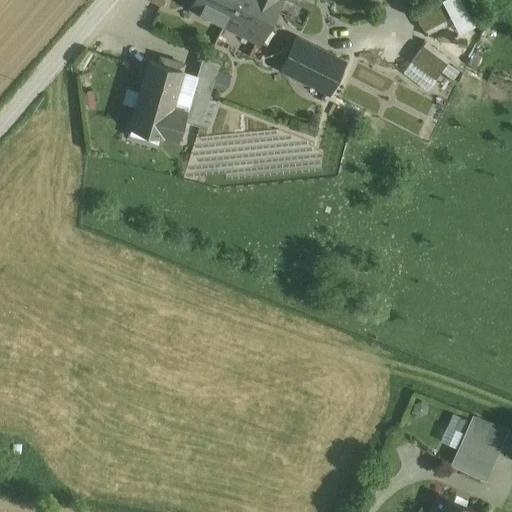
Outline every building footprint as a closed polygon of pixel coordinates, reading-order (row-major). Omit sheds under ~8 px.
[(196,0),(193,6),(260,40),(280,0),(196,0)] [(442,0),(440,0),(415,13),(425,31),(452,17),(442,0)] [(343,61),(298,37),(282,68),(328,91),(343,61)] [(423,45),(411,61),(436,79),(448,63),(423,45)] [(203,55),(192,89),(210,95),(220,62),(203,55)] [(182,69),(150,60),(139,97),(171,107),(171,106),(182,69)] [(210,95),(192,89),(186,110),(172,106),(172,108),(184,111),(182,120),(183,121),(184,120),(200,125),(201,124),(200,124),(209,95),(210,95)] [(171,107),(139,97),(130,127),(132,127),(134,122),(163,130),(161,136),(164,137),(164,135),(172,108),(172,106),(171,106),(171,107)] [(172,108),(164,135),(178,139),(183,121),(182,120),(184,111),(172,108)] [(132,127),(161,136),(163,130),(134,122),(132,127)] [(471,417),(449,465),(486,481),(508,433),(471,417)] [(480,511),(481,511),(436,492),(427,511),(480,511)]
